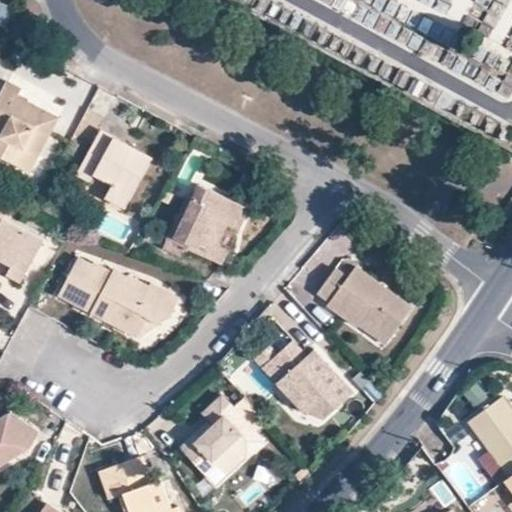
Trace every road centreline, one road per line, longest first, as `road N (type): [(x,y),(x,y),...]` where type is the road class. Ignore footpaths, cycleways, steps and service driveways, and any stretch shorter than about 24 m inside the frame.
road 1 (residential): [(343,194),(198,357),(132,412),(53,362)]
road 2 (residential): [(59,0),(89,52),(111,68),(343,194)]
road 3 (tertiary): [(318,511),(443,373),(484,315)]
road 4 (residential): [(343,194),(500,290)]
